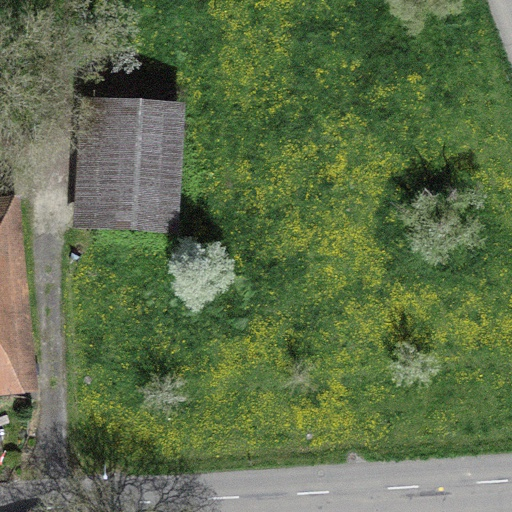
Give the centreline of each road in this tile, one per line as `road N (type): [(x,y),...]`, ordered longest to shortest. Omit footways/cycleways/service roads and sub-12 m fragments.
road 1 (tertiary): [(0,510),(511,480)]
road 2 (track): [(63,0),(47,240),(45,507)]
